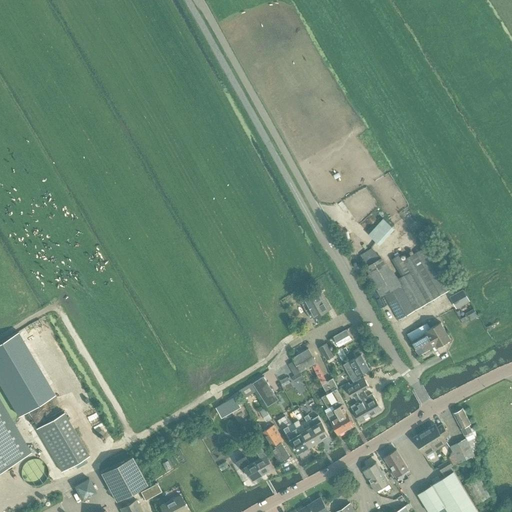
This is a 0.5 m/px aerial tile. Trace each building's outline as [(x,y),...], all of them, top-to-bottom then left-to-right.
[(383,218),(368,234),(378,244),(393,227),(383,218)] [(366,266),(367,266),(384,295),(398,319),(453,288),(429,245),(402,260),(399,255),(391,260),(401,277),(396,280),(391,270),(389,271),(381,258),(370,248),(360,255),(366,266)] [(315,317),(328,309),(321,298),(323,297),(319,289),(304,298),(315,317)] [(464,289),(452,295),(458,306),(470,300),(464,289)] [(474,309),(466,314),(467,315),(470,321),(478,317),(474,309)] [(467,315),(460,320),(463,325),(470,321),(467,315)] [(431,328),(430,329),(427,323),(407,333),(419,355),(436,346),(437,347),(441,345),(431,328)] [(431,328),(441,345),(450,340),(441,323),(431,328)] [(346,330),(334,337),(339,347),(352,339),(347,330),(346,330)] [(18,333),(0,343),(0,385),(18,417),(55,396),(18,333)] [(319,348),(327,361),(334,357),(327,344),(319,348)] [(298,355),(293,358),(294,361),(301,371),(312,365),(315,363),(307,349),(298,355)] [(358,376),(369,370),(361,355),(344,365),(353,382),(359,378),(358,376)] [(293,362),(288,365),(295,375),(299,372),(293,362)] [(317,362),(315,363),(312,365),(322,385),(328,393),(326,394),(333,406),(346,430),(354,425),(342,405),(345,403),(336,388),(337,388),(332,379),(327,382),(317,362)] [(296,383),(303,379),(300,373),(292,378),(296,383)] [(263,376),(252,383),(267,407),(278,400),(263,376)] [(370,416),(381,410),(372,394),(367,397),(363,390),(369,387),(363,378),(352,384),(370,416)] [(352,384),(346,387),(352,397),(354,396),(357,403),(351,407),(359,422),(370,416),(352,384)] [(346,430),(333,406),(326,394),(321,397),(328,409),(325,411),(339,434),(346,430)] [(231,413),(240,407),(234,397),(225,403),(231,413)] [(222,418),(231,413),(225,403),(216,408),(222,418)] [(0,407),(0,470),(27,454),(0,407)] [(265,408),(259,412),(266,423),(271,419),(265,408)] [(462,408),(453,413),(461,428),(460,428),(464,436),(465,435),(468,442),(473,439),(476,437),(474,427),(471,428),(469,425),(471,424),(470,423),(462,408)] [(64,414),(37,430),(62,472),(89,456),(64,414)] [(308,415),(304,417),(311,428),(311,427),(319,441),(329,435),(321,421),(318,416),(311,420),(308,415)] [(298,421),(294,423),(297,428),(308,447),(319,441),(311,427),(311,428),(304,432),(298,421)] [(435,424),(426,430),(437,448),(447,442),(444,437),(449,434),(442,424),(437,427),(435,424)] [(290,457),(277,436),(279,435),(273,425),(263,432),(273,447),(271,449),(280,463),(290,457)] [(288,427),(285,429),(299,453),(308,447),(297,428),(291,432),(288,427)] [(426,455),(437,448),(426,430),(415,437),(426,455)] [(452,451),(449,458),(453,465),(474,454),(473,452),(477,450),(472,440),(468,442),(466,438),(449,447),(452,451)] [(262,447),(251,453),(255,461),(263,473),(274,467),(262,447)] [(400,482),(407,477),(404,471),(408,468),(396,449),(384,457),(400,482)] [(251,453),(236,461),(241,469),(245,466),(253,479),(263,473),(255,461),(251,453)] [(115,500),(145,484),(131,457),(101,473),(115,500)] [(47,477),(48,474),(47,471),(46,468),(45,466),(43,463),(41,462),(39,461),(36,460),(34,460),(31,460),(28,460),(25,462),(24,463),(21,467),(20,470),(19,473),(19,476),(20,479),(21,481),(23,483),(24,485),(27,486),(29,487),(32,488),(36,488),(38,487),(40,486),(43,484),(45,482),(46,479),(47,477)] [(442,472),(452,465),(449,460),(439,466),(442,472)] [(376,490),(389,482),(376,462),(364,470),(376,490)] [(474,505),(463,486),(453,471),(453,472),(450,467),(442,472),(445,477),(432,485),(433,487),(419,495),(429,511),(434,511),(478,511),(479,511),(474,505)] [(474,469),(467,473),(470,478),(477,475),(474,469)] [(478,476),(463,486),(474,505),(478,502),(490,495),(478,476)] [(97,493),(89,478),(74,486),(82,501),(97,493)] [(141,492),(145,500),(161,492),(157,483),(141,492)] [(163,511),(183,511),(187,510),(180,496),(160,507),(163,511)] [(303,511),(328,511),(330,511),(321,496),(312,502),(313,503),(302,510),(303,511)] [(142,511),(135,499),(119,508),(121,511),(142,511)]
